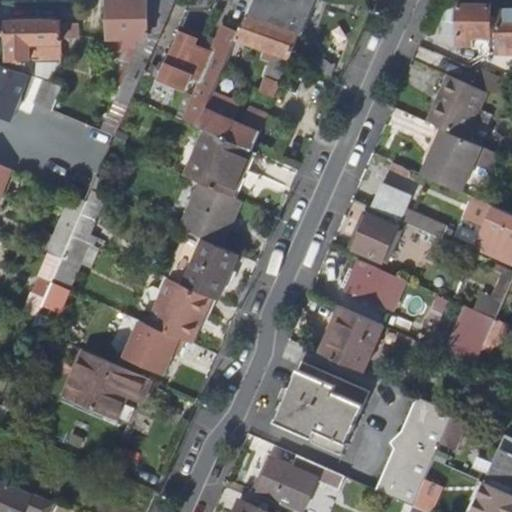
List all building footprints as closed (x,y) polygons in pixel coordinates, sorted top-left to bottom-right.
[(163,39),(180,0),(167,0),(112,1),(112,10),(96,10),(96,29),(111,29),(111,38),(151,39),(163,39)] [(266,59),(275,63),(263,92),(275,98),(317,0),(254,0),(241,30),(238,38),(270,50),(266,59)] [(477,0),(462,1),(462,34),(492,34),(491,0),(477,0)] [(511,11),(499,11),(500,52),(511,51),(511,11)] [(238,38),(241,30),(225,23),(213,51),(196,43),(198,38),(184,32),(164,77),(188,88),(193,75),(202,79),(193,103),(186,119),(200,125),(209,105),(214,93),(238,38)] [(33,67),(33,58),(32,50),(37,50),(37,58),(50,57),(50,50),(63,50),(62,26),(10,27),(10,67),(33,67)] [(156,54),(163,39),(151,39),(146,50),(156,54)] [(115,105),(130,111),(156,54),(146,50),(136,57),(115,105)] [(506,95),(511,80),(511,79),(482,65),(475,81),(506,95)] [(0,72),(0,116),(14,122),(29,84),(0,72)] [(446,127),(467,137),(488,89),(449,72),(440,91),(437,99),(428,119),(440,125),(446,127)] [(55,112),(64,89),(46,82),(36,105),(55,112)] [(253,148),(267,117),(249,108),(242,124),(233,120),(240,105),(214,93),(209,105),(200,125),(206,127),(227,137),(246,145),(253,148)] [(179,115),(186,119),(193,103),(185,99),(179,115)] [(446,127),(440,125),(420,171),(425,173),(446,127)] [(246,145),(227,137),(206,127),(186,172),(205,181),(231,192),(240,171),(235,169),(246,145)] [(483,144),(467,137),(446,127),(425,173),(463,190),(483,144)] [(103,171),(114,147),(96,140),(86,165),(82,164),(69,194),(75,197),(87,202),(95,187),(103,171)] [(0,199),(12,171),(0,165),(0,199)] [(103,171),(95,187),(108,193),(112,185),(103,171)] [(373,205),(389,212),(402,218),(413,193),(384,180),(373,205)] [(185,227),(206,236),(224,244),(244,198),(231,192),(205,181),(185,227)] [(87,202),(73,233),(85,238),(95,243),(99,234),(91,230),(108,193),(95,187),(87,202)] [(73,233),(87,202),(75,197),(57,239),(46,235),(39,250),(61,260),(64,254),(73,233)] [(389,212),(373,205),(355,245),(384,258),(402,218),(389,212)] [(511,261),(511,229),(489,219),(477,246),(511,261)] [(73,233),(64,254),(76,259),(85,238),(73,233)] [(224,244),(206,236),(186,282),(212,294),(221,298),(242,252),(224,244)] [(61,260),(54,277),(65,282),(76,259),(64,254),(61,260)] [(392,275),(363,263),(352,289),(380,301),(392,275)] [(212,294),(186,282),(171,276),(152,321),(193,339),(212,294)] [(34,295),(27,313),(39,319),(47,300),(34,295)] [(323,352),(361,369),(381,322),(344,305),(323,352)] [(448,351),(476,364),(496,317),(469,305),(448,351)] [(39,319),(27,313),(19,332),(31,337),(39,319)] [(396,338),(381,375),(395,381),(411,344),(396,338)] [(150,376),(86,346),(64,392),(113,415),(123,392),(139,400),(150,376)] [(320,430),(351,443),(368,406),(337,392),(340,385),(301,368),(278,419),(317,437),(320,430)] [(414,504),(434,457),(455,410),(418,394),(378,488),(414,504)] [(347,454),(351,443),(320,430),(317,437),(316,440),(347,454)] [(0,456),(0,473),(14,480),(31,440),(12,431),(0,456)] [(511,434),(510,434),(489,481),(511,491),(511,434)] [(349,476),(299,454),(295,463),(275,454),(259,491),(304,510),(319,478),(343,488),(349,476)] [(45,511),(50,502),(0,478),(0,511),(19,511),(20,511),(22,511),(45,511)] [(474,511),(511,511),(511,491),(489,481),(474,511)] [(275,511),(243,497),(236,511),(275,511)]
